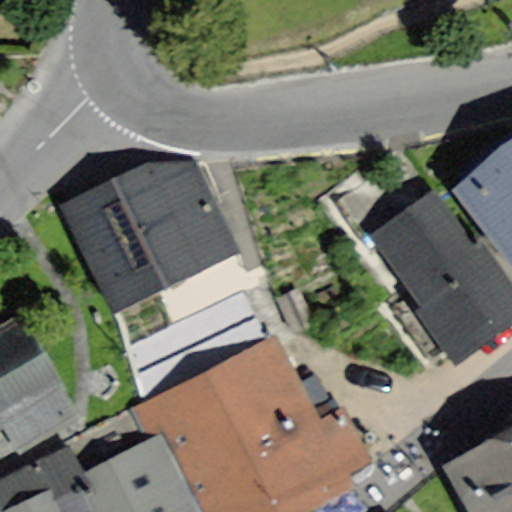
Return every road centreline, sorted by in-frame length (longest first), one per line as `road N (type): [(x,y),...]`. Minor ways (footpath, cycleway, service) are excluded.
road 1 (tertiary): [(120,78),(157,106),(228,122),(511,90)]
road 2 (residential): [(346,511),(511,385)]
road 3 (residential): [(0,197),(64,122),(120,78)]
